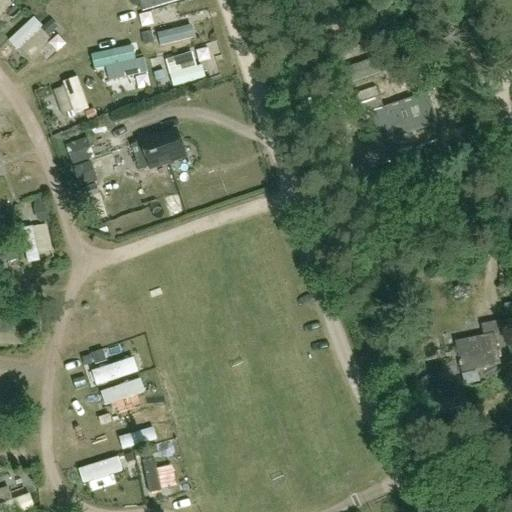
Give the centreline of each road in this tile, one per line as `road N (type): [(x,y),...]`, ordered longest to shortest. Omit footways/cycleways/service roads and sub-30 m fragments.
road 1 (track): [(96,511),(70,502),(51,475),(49,422),(77,261),(51,166),(0,84)]
road 2 (unclassified): [(422,511),(356,383),(270,125)]
road 3 (track): [(291,196),(77,261)]
road 4 (track): [(323,293),(447,217),(511,190)]
road 5 (track): [(270,125),(225,0)]
